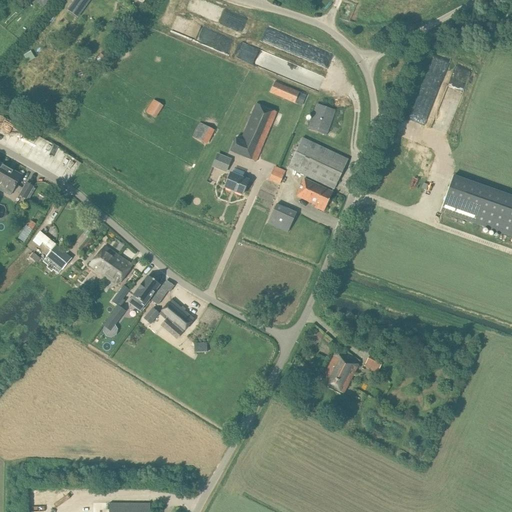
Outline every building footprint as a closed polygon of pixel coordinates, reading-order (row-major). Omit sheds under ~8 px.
[(43,10),(51,2),(49,0),(38,0),(36,3),(43,10)] [(78,18),(90,0),(75,0),(68,11),(78,18)] [(99,0),(95,0),(88,14),(104,23),(113,7),(99,0)] [(29,63),(35,59),(31,51),(24,55),(29,63)] [(306,95),(299,92),(275,81),(270,92),(294,103),(302,106),(306,95)] [(154,100),(147,112),(157,118),(164,107),(154,100)] [(241,139),(236,137),(229,152),(251,161),(256,160),(276,112),(255,103),(241,139)] [(327,136),(336,111),(317,104),(308,129),(327,136)] [(207,145),(215,130),(199,122),(192,137),(207,145)] [(334,190),(348,159),(303,138),(289,169),(334,190)] [(218,153),(212,167),(226,173),(232,159),(218,153)] [(0,190),(10,196),(12,191),(13,191),(22,175),(0,163),(0,190)] [(268,181),(279,186),(286,172),(275,167),(268,181)] [(242,195),(248,180),(243,178),(244,176),(234,171),(233,174),(231,173),(225,188),(242,195)] [(511,195),(453,175),(440,212),(511,236),(511,195)] [(316,205),(315,208),(324,212),(333,193),(304,179),(296,196),(316,205)] [(26,180),(19,193),(27,198),(35,185),(26,180)] [(288,233),(297,213),(277,204),(268,224),(288,233)] [(31,221),(28,227),(33,230),(37,225),(31,221)] [(51,250),(46,257),(62,270),(72,258),(56,245),(51,250)] [(110,270),(109,269),(119,256),(105,245),(90,265),(105,277),(110,270)] [(37,263),(41,258),(33,253),(30,257),(37,263)] [(133,266),(119,256),(109,269),(110,270),(105,277),(112,282),(114,280),(119,284),(133,266)] [(159,288),(147,279),(133,300),(145,308),(159,288)] [(158,306),(169,291),(171,292),(175,286),(166,280),(152,301),(158,306)] [(88,287),(83,284),(79,289),(84,293),(88,287)] [(123,285),(117,293),(120,296),(126,288),(123,285)] [(194,319),(172,300),(160,315),(166,320),(161,325),(177,339),(194,319)] [(104,326),(110,330),(125,311),(118,306),(104,326)] [(124,315),(133,321),(138,313),(129,307),(124,315)] [(150,325),(159,314),(152,308),(143,319),(150,325)] [(194,344),(195,353),(208,353),(207,344),(194,344)] [(243,352),(234,367),(241,372),(246,363),(256,369),(260,362),(243,352)] [(335,353),(321,382),(344,394),(359,365),(335,353)] [(384,360),(371,353),(365,364),(378,371),(384,360)] [(29,511),(42,511),(43,494),(30,493),(29,511)] [(150,511),(150,503),(109,503),(108,511),(150,511)]
